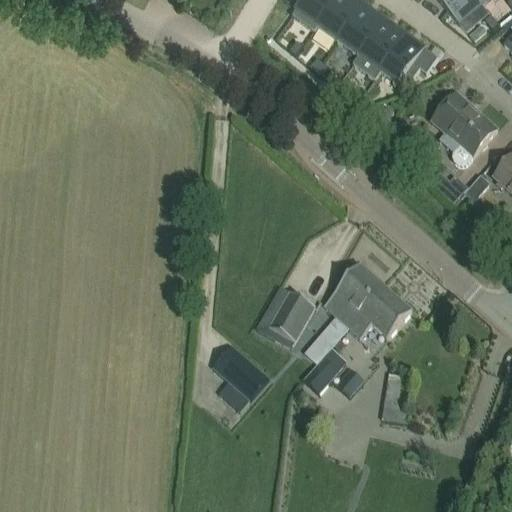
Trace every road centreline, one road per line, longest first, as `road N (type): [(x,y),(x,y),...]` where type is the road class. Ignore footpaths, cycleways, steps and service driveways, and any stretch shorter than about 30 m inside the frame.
road 1 (tertiary): [(496,314),(288,124),(214,71)]
road 2 (tertiary): [(214,71),(94,0)]
